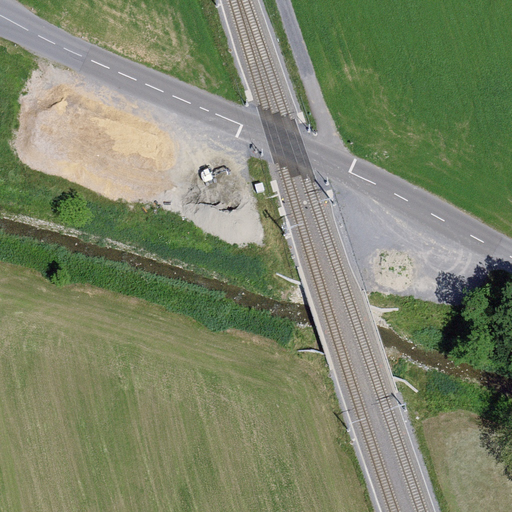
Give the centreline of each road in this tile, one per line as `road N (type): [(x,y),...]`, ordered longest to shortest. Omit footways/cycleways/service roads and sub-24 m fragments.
road 1 (tertiary): [(511,258),(338,167),(0,20)]
road 2 (track): [(284,0),(338,167)]
